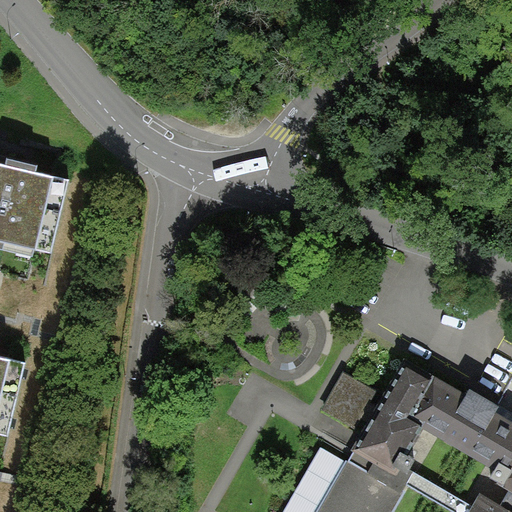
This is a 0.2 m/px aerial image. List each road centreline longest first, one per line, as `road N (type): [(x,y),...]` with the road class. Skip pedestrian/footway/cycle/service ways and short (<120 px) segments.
road 1 (residential): [(129,511),(167,246),(190,166)]
road 2 (tertiary): [(258,185),(511,275)]
road 3 (residential): [(258,185),(285,136),(430,0)]
road 4 (tertiary): [(15,0),(111,114),(143,144),(190,166)]
